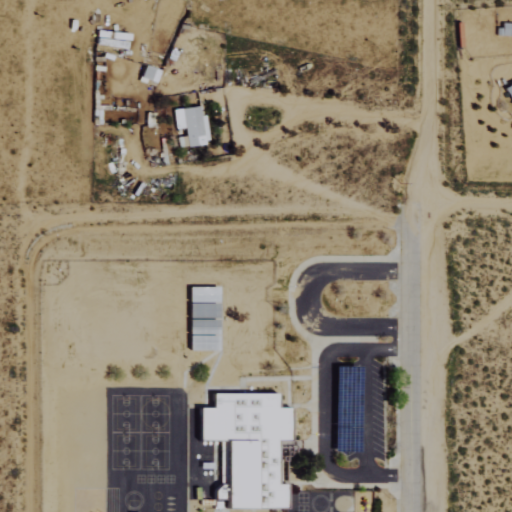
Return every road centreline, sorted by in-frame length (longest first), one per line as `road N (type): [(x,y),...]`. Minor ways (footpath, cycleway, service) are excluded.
road 1 (residential): [(409,511),(413,205)]
road 2 (track): [(413,205),(427,0)]
